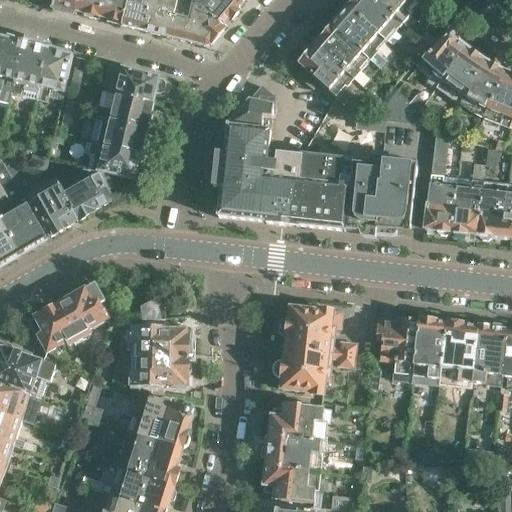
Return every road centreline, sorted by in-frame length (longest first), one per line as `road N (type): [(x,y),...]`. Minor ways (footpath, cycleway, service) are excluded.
road 1 (tertiary): [(511,282),(233,252)]
road 2 (residential): [(218,511),(238,413),(233,252)]
road 3 (residential): [(0,17),(225,75)]
road 4 (tertiary): [(0,298),(96,242),(173,245)]
road 5 (residential): [(173,245),(193,125),(225,75)]
